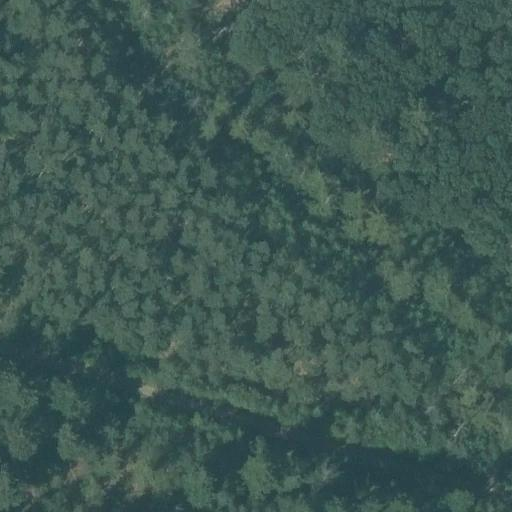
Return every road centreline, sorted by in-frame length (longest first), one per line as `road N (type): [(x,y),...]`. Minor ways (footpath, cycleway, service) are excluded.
road 1 (track): [(0,349),(511,499)]
road 2 (unknown): [(324,0),(223,33),(137,91),(47,97),(0,111)]
